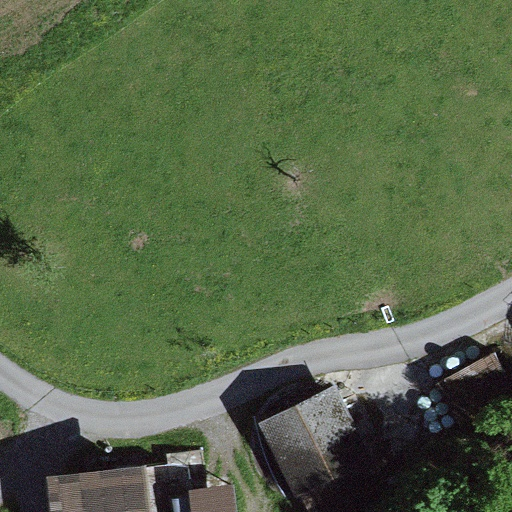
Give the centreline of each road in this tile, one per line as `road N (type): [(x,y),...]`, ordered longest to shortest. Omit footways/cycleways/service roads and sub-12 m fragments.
road 1 (unclassified): [(0,368),(90,417),(149,419),(208,403),(290,362),(474,319),(511,297)]
road 2 (track): [(23,511),(19,444),(90,417)]
